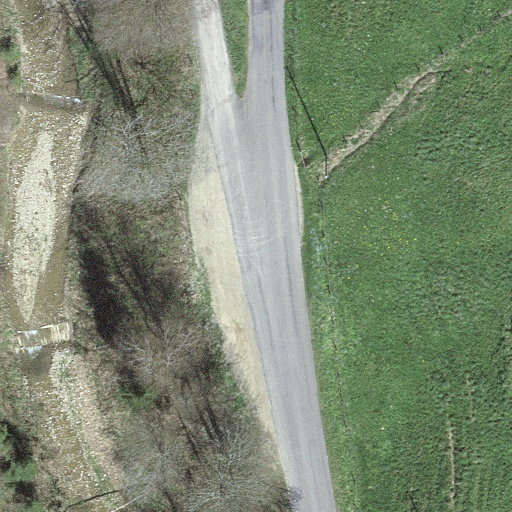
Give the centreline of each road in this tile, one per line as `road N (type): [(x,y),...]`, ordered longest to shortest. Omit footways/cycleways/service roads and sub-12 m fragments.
road 1 (unclassified): [(264,0),(266,283),(312,511)]
road 2 (track): [(194,0),(216,133),(266,283)]
